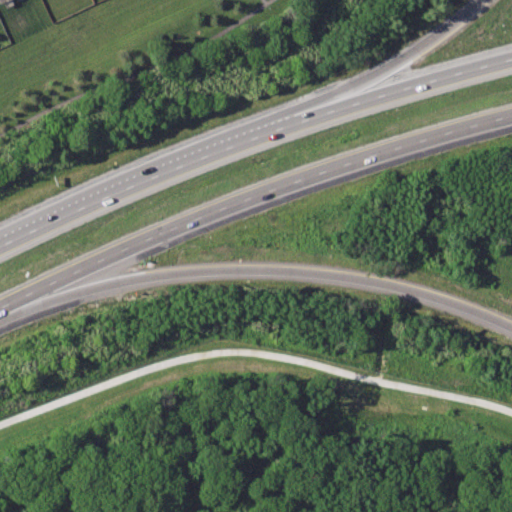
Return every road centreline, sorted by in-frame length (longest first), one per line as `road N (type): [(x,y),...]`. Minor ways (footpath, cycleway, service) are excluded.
road 1 (motorway): [(0,307),(177,220),(511,113)]
road 2 (motorway): [(0,322),(111,282),(247,267),(399,286),(511,325)]
road 3 (motorway): [(322,116),(120,184),(0,243)]
road 4 (motorway): [(482,0),(322,116)]
road 5 (motorway): [(511,61),(322,116)]
